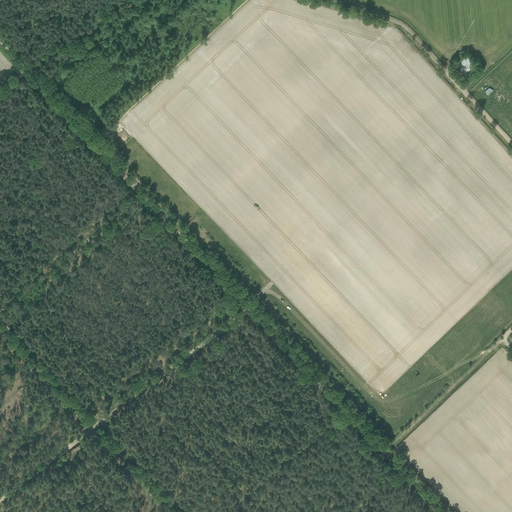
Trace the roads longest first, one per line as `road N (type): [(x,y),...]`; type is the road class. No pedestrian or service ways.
road 1 (track): [(169,511),(0,324)]
road 2 (track): [(323,0),(404,27),(511,143)]
road 3 (track): [(383,452),(503,340)]
